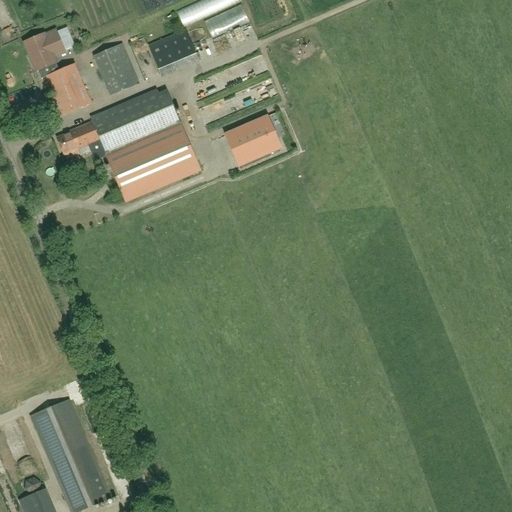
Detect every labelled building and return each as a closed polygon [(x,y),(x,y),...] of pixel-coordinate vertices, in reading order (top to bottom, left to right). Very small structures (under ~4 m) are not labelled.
[(207,0),(197,0),(173,11),(179,24),(212,9),(207,0)] [(47,77),(60,72),(53,57),(66,52),(57,31),(44,36),(44,34),(25,42),(37,71),(38,71),(42,79),(47,77)] [(187,31),(149,47),(161,75),(198,59),(187,31)] [(122,44),(93,57),(110,97),(140,84),(122,44)] [(47,77),(56,98),(53,99),(61,117),(91,104),(75,65),(60,72),(47,77)] [(211,93),(225,86),(219,75),(205,82),(211,93)] [(195,93),(203,88),(201,84),(193,88),(195,93)] [(167,91),(158,95),(157,91),(91,118),(93,125),(88,127),(87,124),(69,132),(70,133),(57,138),(64,155),(65,155),(66,160),(79,154),(78,151),(89,146),(95,162),(107,157),(107,156),(181,125),(167,91)] [(14,102),(9,94),(2,98),(7,106),(14,102)] [(268,116),(225,135),(239,166),(281,148),(268,116)] [(200,169),(181,125),(107,156),(107,157),(125,201),(200,169)] [(78,511),(111,499),(87,441),(69,400),(31,416),(71,511),(78,511)] [(32,496),(40,492),(42,483),(35,477),(25,481),(24,490),(32,496)] [(40,492),(32,496),(19,501),(23,511),(55,511),(46,490),(40,492)]
